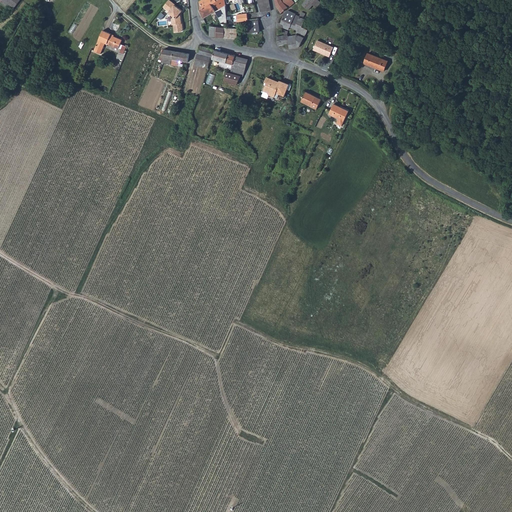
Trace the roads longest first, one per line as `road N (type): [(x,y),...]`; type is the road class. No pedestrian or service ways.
road 1 (track): [(0,251),(72,295),(216,358),(234,321),(352,360),(511,457)]
road 2 (unclassified): [(193,0),(204,40),(268,53),(349,85),(378,108),(398,148),(432,183),(511,222)]
road 3 (track): [(0,386),(24,430),(94,511)]
